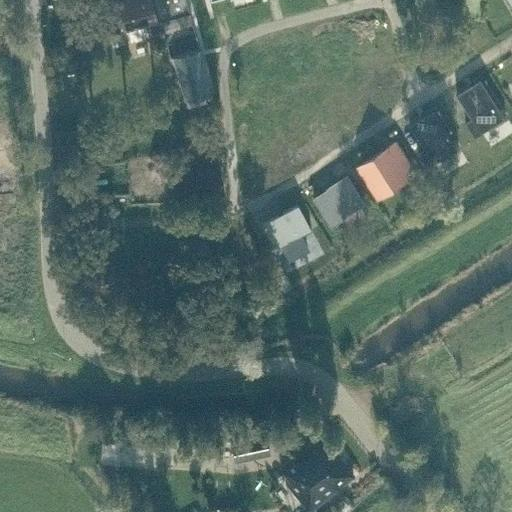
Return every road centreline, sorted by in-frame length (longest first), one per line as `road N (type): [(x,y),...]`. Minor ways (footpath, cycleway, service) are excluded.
road 1 (unclassified): [(434,511),(316,373),(282,364),(204,374),(147,370),(85,349),(70,334),(52,301),(32,0)]
road 2 (unknown): [(94,224),(203,220),(244,202)]
